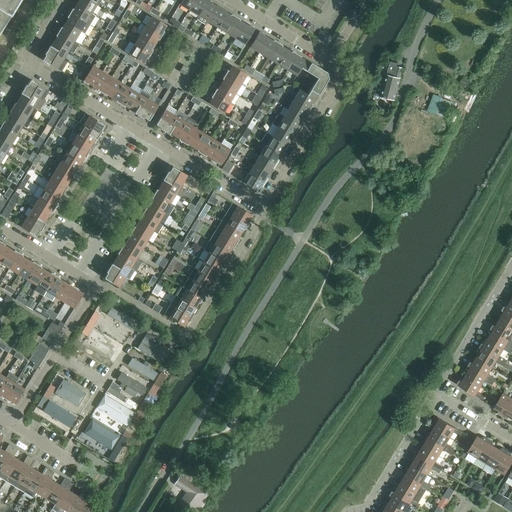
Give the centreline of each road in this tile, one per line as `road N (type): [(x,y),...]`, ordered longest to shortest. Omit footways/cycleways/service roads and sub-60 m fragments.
road 1 (unclassified): [(139,511),(314,219),(396,116),(416,42),(438,0)]
road 2 (track): [(280,511),(391,360),(511,165)]
road 3 (residential): [(28,64),(259,206)]
road 4 (residential): [(93,284),(187,335),(259,206)]
road 5 (residential): [(259,206),(338,81),(328,60)]
road 6 (residential): [(434,394),(511,263)]
road 7 (residential): [(356,511),(434,394)]
